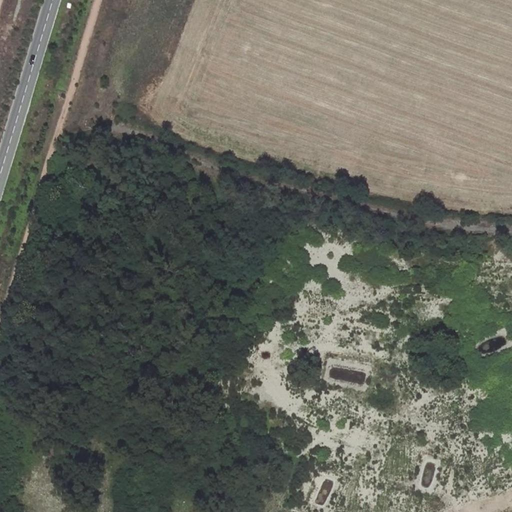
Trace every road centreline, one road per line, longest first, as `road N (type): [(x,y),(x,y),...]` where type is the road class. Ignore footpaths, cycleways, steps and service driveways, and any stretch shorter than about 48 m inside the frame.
road 1 (unclassified): [(511,230),(420,221),(257,177),(99,118)]
road 2 (tertiary): [(51,0),(0,171)]
